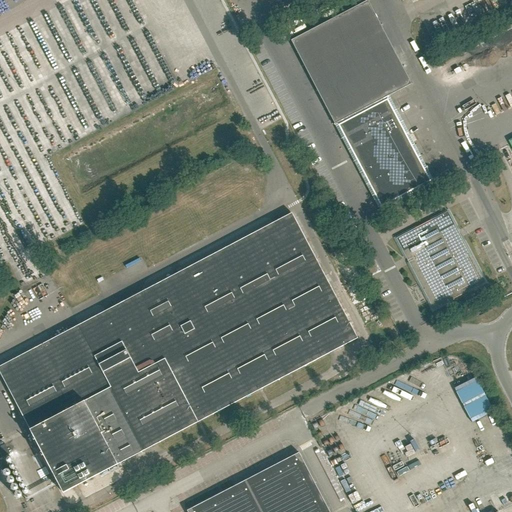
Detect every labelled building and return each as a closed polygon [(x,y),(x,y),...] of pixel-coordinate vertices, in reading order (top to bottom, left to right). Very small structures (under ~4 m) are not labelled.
[(316,90),(334,124),(380,211),(434,182),(389,96),(412,84),(393,49),(316,90)] [(469,291),(485,282),(448,211),(396,239),(433,310),(452,299),(452,300),(469,291)] [(293,213),(0,368),(65,493),(339,348),(340,348),(358,338),(293,213)] [(150,246),(146,248),(151,258),(155,256),(150,246)] [(382,386),(371,389),(375,400),(385,397),(382,386)] [(6,444),(0,447),(0,449),(4,458),(12,454),(6,444)] [(329,511),(299,452),(187,510),(187,511),(329,511)] [(342,488),(351,484),(347,476),(339,479),(342,488)]
